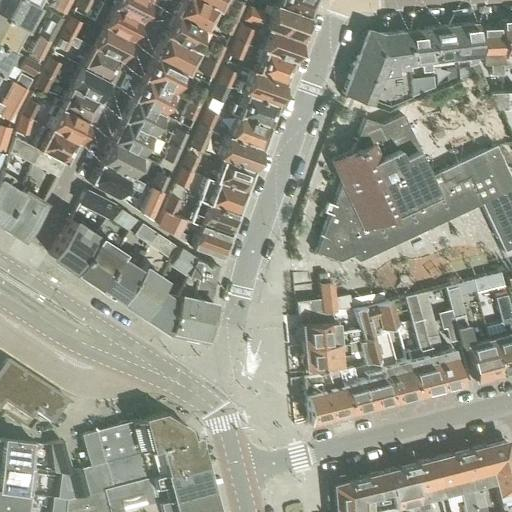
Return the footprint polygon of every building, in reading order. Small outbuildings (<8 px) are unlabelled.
[(19,24),(31,2),(26,0),(0,0),(0,14),(15,22),(19,24)] [(26,0),(31,2),(34,4),(34,3),(39,6),(42,0),(50,0),(48,4),(47,4),(45,9),(47,10),(58,16),(66,0),(26,0)] [(88,0),(75,0),(73,5),(83,11),(88,0)] [(91,19),(98,22),(124,36),(134,18),(100,0),(91,19)] [(100,0),(134,18),(142,0),(100,0)] [(201,28),(212,8),(196,0),(178,0),(172,13),(197,26),(201,28)] [(196,0),(212,8),(215,9),(218,0),(196,0)] [(233,0),(229,0),(224,13),(234,18),(241,3),(233,0)] [(275,0),(273,5),(304,15),(309,0),(275,0)] [(242,17),(266,25),(296,37),(304,15),(273,5),(269,3),(265,12),(247,5),(242,17)] [(47,10),(35,32),(46,38),(58,16),(47,10)] [(188,46),(197,26),(172,13),(162,33),(188,46)] [(234,18),(224,13),(217,29),(227,33),(234,18)] [(0,45),(2,47),(15,22),(0,14),(0,45)] [(60,30),(71,35),(78,21),(68,15),(60,30)] [(511,18),(499,19),(498,21),(500,54),(507,54),(509,79),(511,78),(511,18)] [(447,24),(451,56),(451,60),(465,58),(466,65),(474,62),(471,21),(447,24)] [(500,54),(498,21),(496,22),(497,25),(479,26),(476,29),(477,61),(487,60),(488,73),(500,73),(500,54)] [(98,22),(87,43),(114,57),(124,36),(98,22)] [(233,38),(243,41),(249,28),(239,24),(233,38)] [(428,59),(451,56),(447,24),(424,27),(428,59)] [(258,47),(260,48),(289,58),(296,37),(266,25),(258,47)] [(419,70),(429,69),(428,59),(424,27),(402,29),(406,65),(418,63),(419,70)] [(407,68),(406,65),(402,29),(377,33),(363,28),(340,92),(368,103),(369,98),(386,105),(410,95),(408,78),(407,68)] [(71,35),(60,30),(53,44),(63,50),(71,35)] [(46,38),(35,32),(25,51),(36,57),(46,38)] [(195,50),(188,46),(162,33),(151,55),(179,69),(184,72),(195,50)] [(237,57),(243,41),(233,38),(226,53),(237,57)] [(205,55),(216,60),(222,46),(212,41),(205,55)] [(104,76),(114,57),(87,43),(77,63),(104,76)] [(33,63),(2,47),(0,45),(0,58),(14,66),(14,67),(28,74),(33,63)] [(281,80),(289,58),(260,48),(252,70),(281,80)] [(39,70),(49,75),(56,60),(46,55),(39,70)] [(151,55),(140,75),(168,89),(179,69),(151,55)] [(198,71),(207,75),(209,76),(216,60),(205,55),(198,71)] [(478,70),(474,62),(466,65),(470,74),(478,70)] [(77,63),(66,83),(93,97),(104,76),(77,63)] [(221,65),(214,80),(225,84),(231,69),(221,65)] [(457,79),(470,74),(466,65),(456,69),(457,79)] [(443,67),(445,80),(454,76),(452,66),(443,67)] [(238,89),(240,90),(273,102),(281,80),(252,70),(246,68),(238,89)] [(41,89),(49,75),(39,70),(32,84),(41,89)] [(12,81),(22,86),(26,77),(17,72),(12,81)] [(157,111),(168,89),(140,75),(129,96),(157,111)] [(430,75),(408,78),(410,95),(431,86),(430,75)] [(492,78),(482,79),(486,87),(494,87),(492,78)] [(225,84),(214,80),(208,96),(209,96),(218,100),(219,97),(225,84)] [(52,97),(50,102),(82,118),(93,97),(66,83),(58,100),(52,97)] [(193,84),(187,99),(197,103),(204,89),(193,84)] [(503,108),(511,107),(511,89),(502,90),(503,108)] [(233,111),(265,123),(273,102),(240,90),(236,103),(233,111)] [(494,109),(498,109),(503,108),(502,90),(486,91),(494,109)] [(129,96),(119,117),(147,131),(152,121),(157,124),(162,113),(157,111),(129,96)] [(25,98),(18,112),(30,118),(31,114),(37,104),(25,98)] [(197,103),(187,99),(180,114),(191,119),(197,103)] [(207,126),(216,105),(207,101),(203,109),(202,108),(197,122),(207,126)] [(0,114),(7,119),(11,108),(0,102),(0,114)] [(72,139),(82,118),(50,102),(49,103),(50,103),(40,123),(72,139)] [(233,111),(226,133),(257,144),(265,123),(233,111)] [(30,118),(18,112),(17,114),(13,130),(26,133),(30,118)] [(428,173),(399,112),(377,123),(360,117),(348,151),(329,160),(338,179),(312,250),(336,259),(351,252),(355,259),(477,202),(500,250),(511,243),(511,187),(491,143),(428,173)] [(153,134),(147,131),(119,117),(108,138),(136,152),(142,155),(153,134)] [(207,126),(197,122),(187,143),(198,147),(207,126)] [(29,144),(35,148),(60,161),(61,161),(72,139),(40,123),(29,144)] [(174,127),(168,142),(179,147),(185,132),(174,127)] [(249,166),(257,144),(226,133),(222,132),(214,154),(217,155),(249,166)] [(31,156),(35,148),(29,144),(11,135),(6,150),(23,159),(21,165),(27,168),(29,162),(31,156)] [(125,174),(136,152),(108,138),(97,159),(125,174)] [(156,163),(169,169),(179,147),(168,142),(163,154),(161,157),(159,156),(156,163)] [(60,161),(35,148),(31,156),(29,162),(53,174),(60,161)] [(178,166),(189,171),(192,164),(195,156),(185,151),(178,166)] [(209,178),(241,190),(249,166),(217,155),(211,171),(209,178)] [(141,182),(125,174),(97,159),(86,181),(114,196),(122,181),(137,188),(141,182)] [(182,186),(189,171),(178,166),(172,182),(170,188),(179,192),(181,186),(182,186)] [(0,216),(21,183),(0,169),(0,216)] [(156,170),(149,185),(160,190),(167,175),(156,170)] [(204,201),(233,212),(241,190),(209,178),(203,176),(195,198),(204,201)] [(0,223),(18,235),(39,201),(30,196),(34,191),(21,183),(0,216),(0,223)] [(148,218),(160,190),(149,185),(138,211),(148,218)] [(82,188),(76,202),(102,215),(109,202),(82,188)] [(167,194),(160,209),(170,214),(177,198),(176,198),(179,192),(170,188),(167,194)] [(196,223),(225,233),(233,212),(204,201),(195,198),(187,219),(196,223)] [(124,228),(131,216),(117,207),(109,218),(124,228)] [(154,222),(174,236),(182,217),(170,214),(160,209),(154,222)] [(89,233),(67,218),(45,251),(68,266),(89,233)] [(111,249),(111,250),(91,281),(113,296),(136,260),(146,243),(153,231),(138,221),(130,233),(143,241),(130,261),(111,249)] [(196,223),(188,245),(217,256),(225,233),(196,223)] [(171,243),(153,231),(146,243),(163,255),(171,243)] [(91,281),(111,250),(97,240),(98,239),(89,233),(68,266),(91,281)] [(165,263),(182,273),(190,254),(176,245),(168,256),(165,263)] [(174,292),(167,327),(200,334),(207,300),(215,263),(202,259),(190,254),(182,273),(174,292)] [(160,274),(136,260),(113,296),(136,311),(153,284),(160,274)] [(317,282),(319,310),(332,309),(329,281),(317,282)] [(461,344),(470,378),(482,375),(484,377),(489,375),(490,373),(496,371),(486,335),(468,340),(453,281),(428,288),(434,311),(449,310),(458,344),(461,344)] [(153,284),(136,311),(165,330),(167,327),(174,292),(162,290),(153,284)] [(502,331),(486,335),(496,371),(497,371),(500,373),(505,371),(506,369),(511,367),(511,343),(508,329),(511,327),(511,326),(502,288),(491,291),(502,331)] [(437,348),(422,290),(413,292),(438,386),(444,385),(446,386),(452,385),(454,382),(457,381),(448,345),(437,348)] [(427,391),(428,389),(438,386),(413,292),(401,295),(414,346),(404,349),(406,356),(415,392),(418,391),(421,393),(427,391)] [(346,293),(331,296),(333,309),(349,305),(346,293)] [(295,314),(308,312),(306,298),(293,300),(295,314)] [(363,305),(370,335),(376,358),(380,372),(387,400),(399,397),(401,398),(407,397),(409,394),(412,393),(402,357),(390,360),(382,329),(375,331),(370,315),(374,314),(377,327),(393,323),(387,299),(363,305)] [(333,320),(297,323),(299,346),(343,342),(370,335),(363,305),(350,306),(353,326),(333,329),(333,320)] [(336,352),(343,351),(357,350),(360,361),(376,358),(370,335),(343,342),(299,346),(301,367),(337,364),(336,352)] [(0,362),(0,400),(27,417),(32,411),(48,422),(64,398),(33,377),(4,357),(0,362)] [(387,400),(380,372),(351,379),(347,364),(334,368),(345,410),(374,403),(376,405),(382,403),(384,400),(387,400)] [(345,410),(334,368),(324,369),(328,385),(321,387),(322,390),(318,391),(320,397),(302,401),(304,421),(307,420),(310,422),(320,419),(321,417),(345,410)] [(317,374),(300,376),(302,401),(320,397),(318,391),(322,390),(321,387),(317,374)] [(86,465),(186,439),(187,439),(187,437),(185,438),(183,429),(184,429),(184,428),(183,428),(168,419),(164,417),(159,418),(157,413),(127,421),(77,434),(86,465)] [(0,463),(21,467),(24,442),(31,443),(31,442),(0,438),(0,463)] [(58,439),(46,442),(48,470),(60,472),(61,472),(66,470),(58,439)] [(76,467),(83,492),(147,475),(193,463),(186,439),(86,465),(76,467)] [(500,439),(481,444),(490,480),(498,511),(511,511),(511,479),(502,440),(500,439)] [(467,447),(458,449),(473,511),(484,511),(479,490),(475,491),(473,484),(490,480),(481,444),(467,447)] [(473,511),(458,449),(448,452),(433,456),(443,492),(457,489),(459,495),(463,511),(470,511),(472,511),(471,511),(473,511)] [(429,511),(425,497),(437,494),(428,457),(414,461),(404,463),(416,511),(429,511)] [(0,490),(18,493),(21,467),(0,463),(0,490)] [(193,463),(147,475),(154,502),(198,490),(200,489),(200,488),(193,464),(194,464),(193,463)] [(394,466),(380,470),(389,505),(389,506),(406,501),(408,509),(405,510),(405,511),(416,511),(404,463),(394,466)] [(66,470),(61,472),(68,496),(83,492),(76,467),(66,470)] [(331,511),(349,511),(366,511),(368,510),(389,505),(380,470),(363,474),(343,479),(329,483),(331,511)] [(68,496),(61,498),(59,511),(203,511),(201,502),(198,490),(154,502),(147,475),(83,492),(68,496)] [(0,511),(15,511),(18,493),(0,490),(0,511)] [(59,511),(61,498),(48,496),(46,511),(59,511)]
